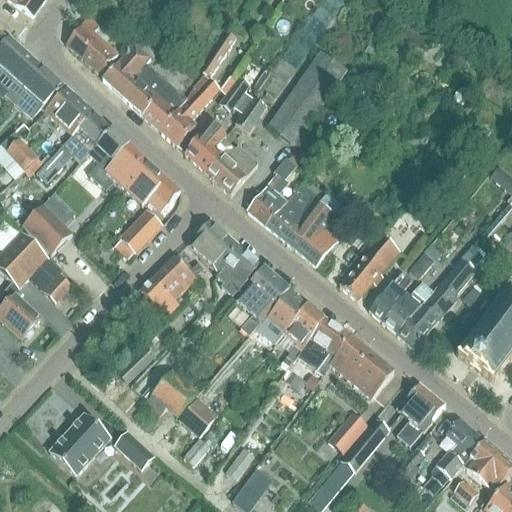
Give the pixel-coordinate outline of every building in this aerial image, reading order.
[(7,0),(6,2),(33,21),(47,0),(7,0)] [(98,29),(88,20),(65,49),(101,80),(119,59),(93,37),(98,29)] [(203,74),(210,79),(236,42),(228,37),(203,74)] [(64,91),(13,44),(9,40),(0,49),(0,100),(2,103),(14,89),(43,114),(64,91)] [(135,48),(104,82),(102,84),(158,135),(186,104),(146,67),(150,62),(135,48)] [(294,149),(346,74),(319,55),(267,131),(294,149)] [(196,129),(191,126),(220,94),(205,81),(191,97),(187,104),(186,104),(158,135),(176,151),(196,129)] [(219,107),(229,115),(248,90),(238,82),(219,107)] [(93,116),(66,92),(44,115),(71,141),(93,116)] [(236,126),(249,135),(265,111),(252,102),(236,126)] [(87,159),(111,133),(93,116),(71,141),(72,141),(68,146),(62,152),(68,158),(73,162),(79,156),(85,162),(87,159)] [(215,154),(223,142),(209,128),(184,158),(204,176),(219,159),(215,154)] [(105,174),(128,148),(111,133),(87,159),(100,171),(97,174),(104,180),(107,177),(105,174)] [(224,143),(223,142),(215,154),(219,159),(204,176),(230,199),(258,169),(238,151),(235,154),(223,144),(224,143)] [(37,163),(19,144),(6,155),(9,159),(24,175),(37,163)] [(181,196),(128,148),(105,174),(107,177),(143,210),(148,205),(162,217),(181,196)] [(0,149),(0,167),(9,159),(6,155),(0,149)] [(68,158),(62,152),(37,180),(47,189),(66,169),(62,165),(68,158)] [(37,163),(24,175),(28,180),(41,168),(37,163)] [(286,206),(275,196),(296,172),(285,163),(274,177),(277,180),(261,199),(257,196),(247,208),(251,211),(247,216),(265,231),(277,215),(279,215),(286,206)] [(511,182),(498,170),(490,180),(511,198),(511,196),(511,182)] [(288,205),(286,206),(279,215),(277,215),(265,231),(315,271),(337,245),(324,234),(334,222),(314,206),(316,203),(301,190),(288,205)] [(16,195),(5,203),(14,215),(25,208),(16,195)] [(388,221),(394,213),(377,201),(372,209),(388,221)] [(511,210),(509,208),(476,246),(479,249),(511,211),(511,210)] [(23,231),(51,259),(71,239),(43,210),(23,231)] [(400,241),(414,226),(397,212),(384,227),(400,241)] [(162,230),(155,224),(146,215),(119,244),(134,258),(162,230)] [(224,266),(237,251),(209,225),(187,249),(219,277),(216,281),(227,268),(224,266)] [(7,252),(0,259),(0,276),(18,293),(28,282),(55,307),(71,290),(45,265),(46,263),(20,239),(7,252)] [(361,264),(339,291),(357,306),(398,255),(379,239),(359,263),(361,264)] [(232,300),(259,271),(237,251),(224,266),(227,268),(216,281),(223,288),(221,290),(232,300)] [(432,297),(396,339),(413,353),(414,352),(427,337),(456,303),(453,301),(474,276),(473,275),(484,261),(472,251),(432,297)] [(429,252),(424,258),(433,266),(438,260),(429,252)] [(433,266),(424,258),(408,276),(417,284),(433,266)] [(195,283),(173,261),(139,296),(165,322),(178,309),(173,305),(195,283)] [(288,294),(262,272),(234,304),(252,320),(240,333),(249,341),(288,294)] [(400,296),(400,297),(410,285),(402,277),(368,316),(381,327),(396,310),(391,305),(400,296)] [(396,339),(432,297),(421,287),(412,298),(408,303),(400,297),(400,296),(391,305),(396,310),(381,327),(396,339)] [(511,294),(511,293),(511,290),(510,292),(509,292),(508,292),(506,291),(504,293),(506,295),(497,307),(495,305),(494,307),(496,309),(486,321),(484,320),(482,322),(484,324),(475,336),(473,335),(471,337),(473,338),(464,350),(462,349),(460,351),(462,352),(458,357),(456,356),(455,358),(457,359),(457,360),(491,386),(491,385),(493,387),(495,385),(493,383),(496,378),(499,380),(501,378),(498,376),(507,365),(509,367),(511,364),(509,362),(511,358),(511,294)] [(28,342),(33,337),(31,333),(39,324),(25,312),(27,310),(8,293),(0,301),(0,323),(21,343),(24,341),(28,342)] [(285,337),(306,310),(288,295),(256,333),(263,338),(273,327),(281,333),(277,337),(281,340),(284,336),(285,337)] [(295,363),(323,322),(306,310),(285,337),(297,347),(289,357),(295,363)] [(335,361),(351,342),(323,322),(295,363),(296,363),(299,359),(319,373),(320,372),(318,371),(329,357),(335,361)] [(393,376),(351,342),(335,361),(329,357),(318,371),(320,372),(323,366),(329,370),(370,403),(393,376)] [(145,352),(118,378),(127,387),(154,361),(145,352)] [(147,404),(144,408),(158,421),(165,413),(176,422),(197,398),(172,376),(155,395),(151,400),(147,404)] [(313,380),(307,388),(312,392),(318,384),(313,380)] [(422,435),(443,410),(418,389),(396,414),(409,425),(396,440),(409,450),(421,435),(422,435)] [(149,390),(141,399),(147,404),(151,400),(155,395),(149,390)] [(199,440),(217,420),(197,402),(179,422),(199,440)] [(350,416),(327,445),(341,457),(365,428),(350,416)] [(49,457),(76,481),(110,444),(83,420),(49,457)] [(433,487),(426,496),(433,502),(450,483),(462,469),(483,444),(459,423),(446,439),(461,453),(454,461),(448,456),(435,470),(437,471),(427,481),(433,487)] [(342,464),(354,475),(387,435),(375,424),(342,464)] [(216,455),(229,441),(222,434),(208,448),(216,455)] [(127,437),(115,451),(141,475),(153,462),(127,437)] [(199,442),(183,462),(193,470),(209,450),(199,442)] [(233,468),(244,474),(256,453),(238,442),(215,482),(223,486),(233,468)] [(493,496),(511,473),(511,467),(483,444),(462,469),(466,473),(465,475),(486,493),(483,496),(489,501),(493,496)] [(415,453),(393,481),(401,487),(423,460),(415,453)] [(342,464),(314,497),(326,508),(354,475),(342,464)] [(469,508),(479,497),(463,484),(454,495),(469,508)] [(511,511),(511,494),(505,488),(484,511),(511,511)] [(245,491),(232,507),(239,511),(251,511),(259,501),(245,491)]
